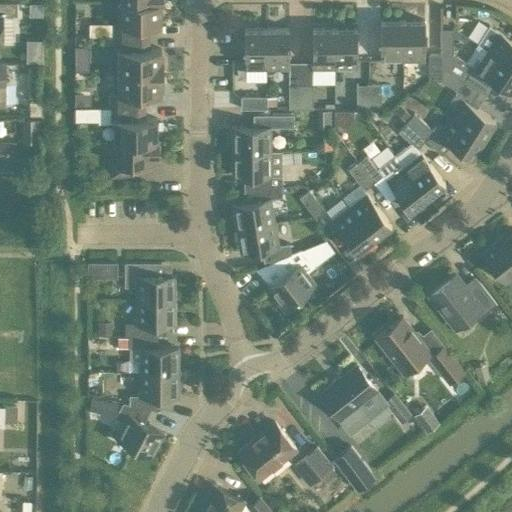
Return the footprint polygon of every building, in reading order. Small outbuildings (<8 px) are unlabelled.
[(161,25),(161,3),(161,2),(120,2),(120,1),(118,1),(118,24),(114,24),(114,37),(148,37),(149,25),(161,25)] [(0,42),(3,43),(3,15),(16,15),(16,3),(0,3),(0,42)] [(29,15),(41,15),(41,3),(34,3),(29,3),(29,15)] [(380,60),(402,61),(402,21),(380,20),(380,60)] [(424,61),(424,21),(402,21),(402,61),(424,61)] [(476,43),(487,51),(511,66),(511,39),(499,32),(488,25),(476,43)] [(244,69),(267,69),(266,29),(244,29),(244,69)] [(267,69),(289,69),(288,29),(266,29),(267,69)] [(312,29),(312,69),(334,69),(334,29),(312,29)] [(356,29),(334,29),(334,69),(356,69),(356,29)] [(440,55),(453,55),(453,29),(440,29),(440,54),(440,55)] [(118,50),(118,72),(163,72),(163,59),(161,59),(161,49),(148,49),(148,37),(114,37),(114,50),(118,50)] [(440,66),(465,82),(473,68),(492,81),(509,91),(511,85),(511,66),(487,51),(480,62),(476,59),(472,65),(456,55),(453,55),(440,55),(440,66)] [(440,78),(440,66),(440,55),(440,54),(428,54),(428,77),(440,78)] [(478,90),(465,82),(440,66),(440,78),(456,88),(450,99),(455,102),(447,116),(483,138),(495,119),(470,103),(478,90)] [(109,107),(144,107),(144,97),(149,97),(149,95),(161,95),(161,85),(163,85),(163,72),(118,72),(118,93),(110,93),(109,107)] [(288,107),(300,106),(301,83),(288,83),(288,107)] [(301,83),(300,106),(312,106),(312,83),(301,83)] [(368,85),(356,85),(356,111),(368,111),(368,85)] [(381,85),(368,85),(368,111),(381,111),(381,85)] [(266,97),(240,97),(240,109),(266,109),(266,97)] [(114,142),(116,142),(116,141),(156,141),(156,119),(144,119),(144,107),(109,107),(109,120),(114,120),(114,142)] [(444,139),(449,143),(472,157),(483,138),(447,116),(442,124),(438,122),(433,123),(430,127),(414,113),(406,122),(425,140),(435,149),(444,139)] [(270,151),(270,149),(270,127),(294,127),(294,115),(253,115),(253,127),(232,127),(232,151),(270,151)] [(398,131),(409,142),(417,149),(417,148),(425,140),(406,122),(398,116),(392,122),(400,129),(398,131)] [(0,157),(9,157),(9,138),(0,137),(0,157)] [(116,163),(111,163),(111,176),(146,176),(146,164),(158,164),(158,141),(156,141),(116,141),(116,142),(116,163)] [(409,142),(394,154),(403,165),(427,197),(445,183),(420,151),(417,148),(417,149),(409,142)] [(253,175),(253,188),(282,187),(282,174),(281,149),(270,149),(270,151),(232,151),(232,175),(253,175)] [(403,165),(394,154),(377,167),(383,175),(385,179),(410,210),(427,197),(403,165)] [(368,155),(358,162),(374,182),(383,175),(377,167),(368,155)] [(374,182),(358,162),(348,169),(364,190),(374,182)] [(282,197),(282,187),(253,188),(253,201),(232,205),(236,229),(274,223),(270,199),(282,197)] [(298,197),(314,218),(324,210),(308,190),(298,197)] [(366,193),(349,207),(374,238),(391,225),(366,193)] [(332,220),(356,252),(374,238),(349,207),(332,220)] [(264,265),(274,261),(291,254),(289,244),(278,246),(274,223),(236,229),(241,252),(262,249),(264,265)] [(511,232),(497,244),(496,242),(482,253),(504,280),(506,279),(511,286),(511,232)] [(301,249),(291,254),(274,261),(285,274),(268,287),(277,299),(276,300),(284,312),(297,302),(295,299),(315,283),(306,271),(314,265),(301,249)] [(116,277),(116,262),(88,262),(88,277),(116,277)] [(154,300),(174,300),(174,276),(154,276),(153,264),(125,264),(125,287),(136,287),(136,300),(154,300)] [(478,280),(466,288),(455,274),(429,295),(456,328),(464,321),(473,322),(496,304),(478,280)] [(174,324),(174,300),(154,300),(136,300),(137,322),(126,322),(126,335),(153,335),(154,324),(174,324)] [(442,345),(432,353),(402,316),(376,337),(404,372),(426,354),(449,383),(463,371),(442,345)] [(153,335),(126,335),(116,335),(116,345),(128,346),(128,358),(140,358),(140,372),(178,372),(178,348),(157,348),(157,335),(153,335)] [(340,420),(377,391),(356,365),(319,394),(340,420)] [(129,404),(150,409),(157,411),(157,396),(178,396),(178,372),(140,372),(140,395),(129,395),(129,404)] [(411,412),(393,390),(382,399),(400,421),(411,412)] [(150,409),(129,404),(122,403),(118,410),(127,415),(116,437),(151,455),(163,433),(144,423),(150,409)] [(438,419),(425,403),(413,412),(426,429),(438,419)] [(258,478),(296,449),(275,421),(237,451),(258,478)] [(331,454),(356,485),(372,474),(347,442),(331,454)] [(316,446),(304,456),(321,477),(326,482),(337,474),(332,468),(333,467),(316,446)] [(215,485),(201,511),(237,511),(244,499),(215,485)] [(246,503),(252,511),(274,511),(259,492),(246,503)] [(29,511),(29,500),(21,500),(21,511),(29,511)]
